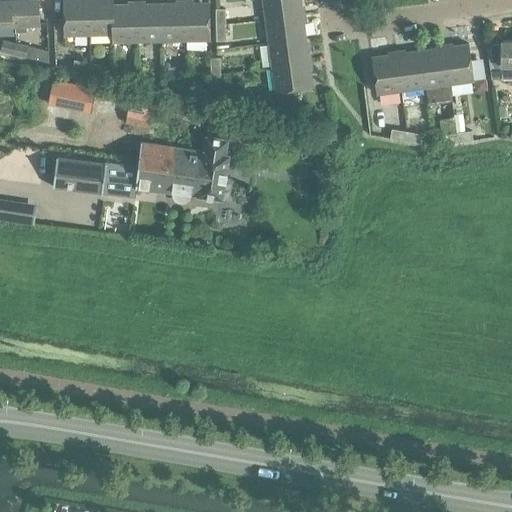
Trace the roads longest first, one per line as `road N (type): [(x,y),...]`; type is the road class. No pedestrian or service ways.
road 1 (secondary): [(0,423),(511,510)]
road 2 (residential): [(511,2),(341,25),(338,0)]
